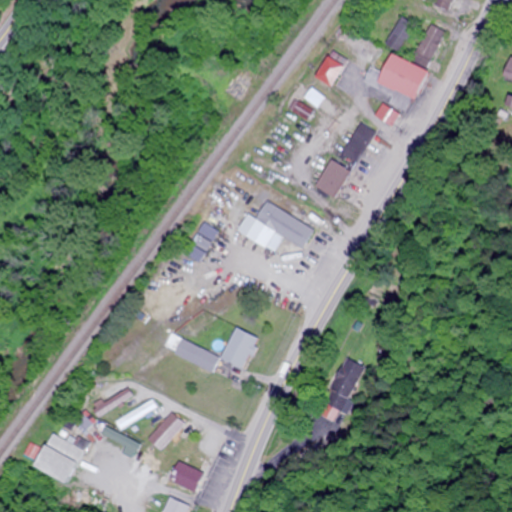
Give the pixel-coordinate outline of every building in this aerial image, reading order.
[(454,11),(456,0),(438,0),(437,5),(454,11)] [(420,25),(406,16),(389,43),(403,52),(420,25)] [(422,99),(435,70),(432,68),(448,31),(433,24),(417,61),(398,53),(385,84),(422,99)] [(352,66),(337,56),(322,76),(338,87),(352,66)] [(297,114),(313,120),(317,109),(301,103),(297,114)] [(378,116),(393,125),(400,114),(385,104),(378,116)] [(377,131),(361,123),(344,154),(361,163),(377,131)] [(355,170),(336,159),(320,186),(339,197),(355,170)] [(271,202),(262,219),(250,212),(241,228),(260,239),(267,226),(307,248),(318,229),(271,202)] [(212,221),(225,230),(231,221),(218,212),(212,221)] [(224,358),(246,369),(262,339),(240,327),(224,358)] [(224,357),(175,335),(168,350),(217,373),(224,357)] [(326,402),(343,412),(368,368),(351,358),(326,402)] [(120,423),(126,431),(161,407),(155,399),(120,423)] [(163,450),(188,425),(176,413),(151,438),(163,450)] [(107,435),(130,446),(126,454),(138,459),(145,444),(111,428),(107,435)] [(42,469),(77,484),(94,444),(84,439),(82,444),(56,433),(42,469)] [(159,481),(196,499),(208,474),(171,456),(159,481)] [(188,511),(192,504),(172,496),(165,511),(188,511)]
